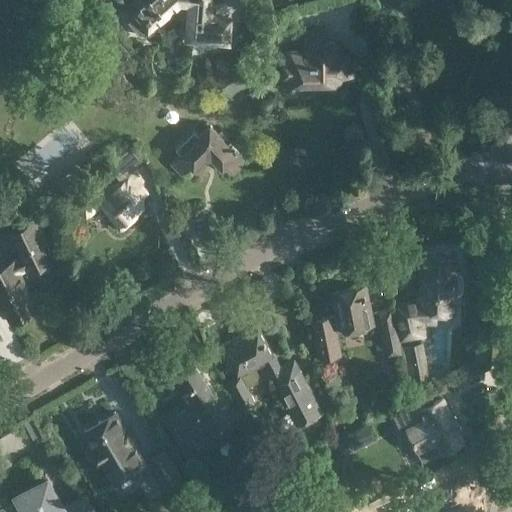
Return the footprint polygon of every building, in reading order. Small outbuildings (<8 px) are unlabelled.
[(183,43),(231,46),(232,16),(215,15),(216,5),(213,5),(213,0),(120,0),(124,3),(122,4),(133,17),(128,22),(140,35),(145,31),(148,34),(181,5),(186,6),(183,43)] [(327,83),(328,86),(328,88),(329,89),(331,90),(333,90),(334,90),(336,89),(337,88),(340,83),(341,83),(341,78),(353,78),(353,58),(347,58),(346,51),(334,51),(334,41),(324,41),(324,28),(302,29),(303,51),(280,51),(280,74),(284,74),(284,84),(289,90),(297,84),(327,83)] [(254,78),(238,60),(215,79),(230,98),(254,78)] [(170,163),(169,163),(182,175),(190,167),(193,169),(204,158),(209,158),(211,158),(212,158),(222,169),(224,167),(225,167),(233,175),(245,164),(247,162),(247,161),(238,153),(238,152),(240,150),(241,149),(231,140),(221,129),(218,131),(210,123),(199,133),(194,129),(194,128),(186,136),(174,148),(180,153),(170,163)] [(143,156),(135,139),(111,163),(118,170),(116,173),(121,179),(105,193),(93,179),(70,198),(86,216),(99,204),(117,225),(128,217),(132,216),(144,206),(138,200),(150,190),(131,168),(143,156)] [(74,166),(59,179),(67,189),(82,176),(74,166)] [(2,260),(0,260),(0,297),(11,320),(36,308),(45,304),(37,288),(28,292),(18,272),(28,268),(29,271),(49,261),(41,243),(45,241),(35,221),(11,233),(22,256),(5,265),(2,260)] [(457,271),(458,252),(419,250),(419,268),(418,270),(417,297),(393,302),(401,340),(426,335),(424,324),(436,324),(436,313),(456,312),(455,293),(460,292),(463,287),(463,278),(461,272),(457,271)] [(320,358),(341,354),(337,332),(343,331),(374,324),(369,299),(367,300),(364,285),(331,292),(336,315),(312,319),(320,358)] [(388,356),(401,353),(392,307),(379,309),(388,356)] [(223,346),(227,353),(224,354),(230,366),(231,365),(237,375),(227,380),(241,408),(255,401),(247,386),(257,381),(259,373),(255,367),(264,362),(262,360),(267,357),(271,364),(277,361),(259,327),(223,346)] [(276,357),(285,352),(277,336),(268,341),(276,357)] [(423,341),(403,345),(410,380),(429,376),(423,341)] [(275,371),(271,373),(299,425),(321,413),(294,360),(280,367),(277,361),(271,364),(275,371)] [(187,450),(209,436),(213,442),(234,428),(244,445),(254,439),(244,422),(246,421),(233,401),(223,408),(195,363),(172,378),(186,399),(163,413),(187,450)] [(443,398),(419,409),(423,418),(419,420),(436,454),(464,441),(458,430),(461,428),(455,415),(452,417),(443,398)] [(142,461),(114,411),(82,428),(93,446),(89,448),(96,461),(100,459),(109,478),(142,461)] [(346,433),(347,433),(354,448),(376,438),(368,422),(346,433)] [(148,458),(161,481),(178,471),(165,448),(148,458)] [(92,511),(84,496),(65,507),(48,477),(16,495),(21,503),(5,511),(92,511)] [(411,511),(406,502),(392,508),(390,505),(376,511),(411,511)]
